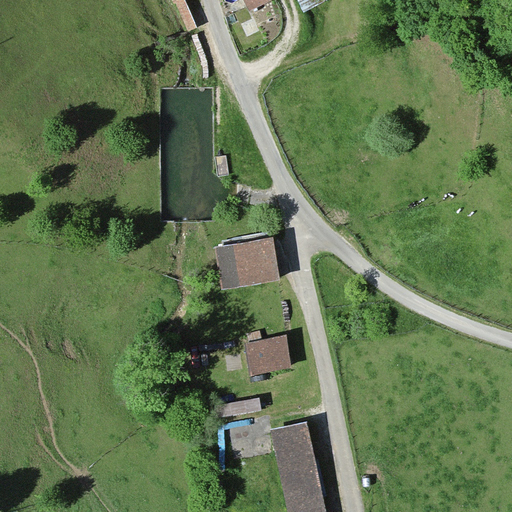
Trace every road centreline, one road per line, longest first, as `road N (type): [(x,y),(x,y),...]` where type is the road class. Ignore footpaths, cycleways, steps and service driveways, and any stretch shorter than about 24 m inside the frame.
road 1 (unclassified): [(354,511),(296,214)]
road 2 (unclassified): [(511,339),(389,286),(296,214)]
road 3 (residential): [(209,0),(268,143)]
